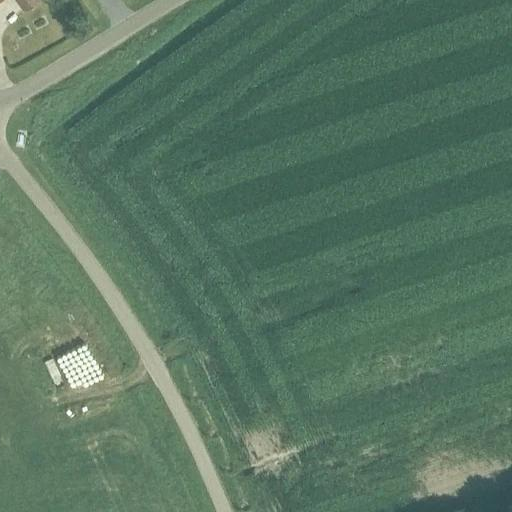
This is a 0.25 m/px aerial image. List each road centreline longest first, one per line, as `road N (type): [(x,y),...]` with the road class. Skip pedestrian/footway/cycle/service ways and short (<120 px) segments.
road 1 (unclassified): [(220,511),(152,361),(0,147)]
road 2 (unclassified): [(177,0),(0,101)]
